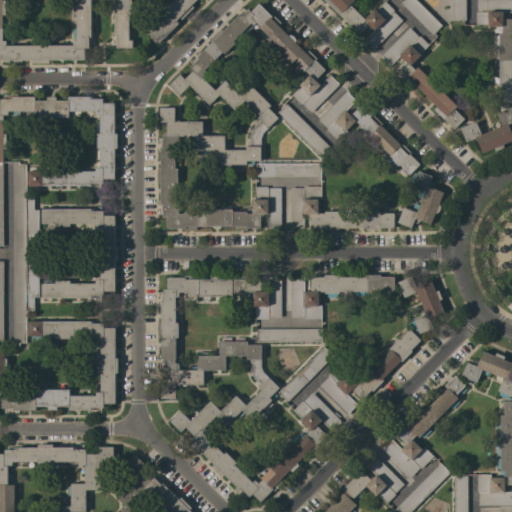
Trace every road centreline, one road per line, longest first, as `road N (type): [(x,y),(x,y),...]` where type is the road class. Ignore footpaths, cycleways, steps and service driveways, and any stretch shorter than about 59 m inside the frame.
road 1 (residential): [(132,79),(136,428)]
road 2 (residential): [(469,297),(511,332),(499,179),(481,193),(460,232),(460,276),(469,297)]
road 3 (residential): [(457,254),(134,254)]
road 4 (residential): [(483,314),(281,511)]
road 5 (residential): [(289,0),(481,193)]
road 6 (residential): [(136,428),(0,429)]
road 7 (residential): [(132,79),(0,79)]
road 8 (residential): [(223,0),(155,70),(132,79)]
road 9 (residential): [(136,428),(224,511)]
